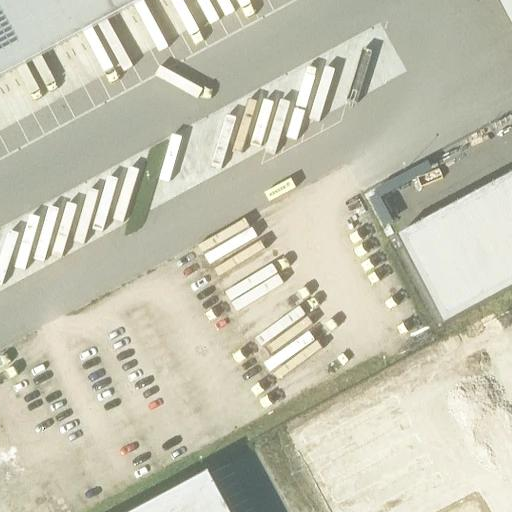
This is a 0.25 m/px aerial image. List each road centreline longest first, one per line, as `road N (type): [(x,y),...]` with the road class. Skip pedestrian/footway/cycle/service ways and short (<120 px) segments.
road 1 (unknown): [(0,332),(396,119),(430,53),(443,0)]
road 2 (unknown): [(369,0),(0,206)]
